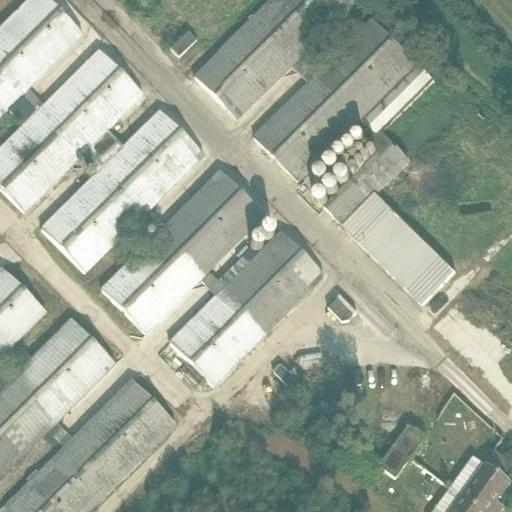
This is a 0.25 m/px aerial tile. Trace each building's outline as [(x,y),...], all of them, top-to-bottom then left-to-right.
[(27,94),(83,39),(44,0),(28,0),(0,28),(0,121),(8,113),(27,94)] [(301,63),(356,7),(348,0),(272,0),(192,80),(237,126),(292,71),(301,63)] [(461,111),(371,23),(316,77),(301,63),(292,71),(307,86),(252,140),(297,186),(353,132),(378,155),(323,211),(422,309),(454,276),(375,198),(461,111)] [(71,73),(83,56),(74,49),(61,67),(71,73)] [(88,154),(143,99),(98,53),(42,107),(27,94),(8,113),(22,127),(0,149),(0,193),(24,218),(80,162),(88,154)] [(149,214),(204,159),(157,114),(103,168),(88,154),(80,162),(94,177),(39,232),(85,278),(140,223),(149,214)] [(209,275),(264,220),(218,174),(163,229),(149,214),(140,223),(154,238),(99,293),(145,339),(200,284),(209,275)] [(213,391),(324,280),(279,235),(245,267),(240,261),(217,284),(209,275),(200,284),(213,299),(167,345),(170,348),(160,359),(195,392),(204,383),(213,391)] [(499,336),(511,324),(511,242),(458,292),(499,336)] [(0,362),(46,317),(1,271),(0,271),(0,362)] [(348,324),(356,315),(339,299),(326,312),(340,326),(348,324)] [(56,427),(115,368),(70,323),(9,383),(0,373),(0,482),(47,437),(56,427)] [(288,391),(295,383),(278,367),(271,375),(288,391)] [(0,511),(91,511),(176,429),(130,384),(71,441),(56,427),(47,437),(62,451),(37,475),(34,472),(25,482),(27,484),(0,511)] [(423,441),(406,429),(391,449),(408,462),(423,441)] [(377,469),(394,482),(408,462),(391,449),(377,469)] [(448,492),(475,511),(500,511),(502,510),(494,504),(508,486),(501,480),(511,464),(494,452),(483,467),(482,467),(471,460),(448,492)] [(475,511),(448,492),(433,511),(475,511)]
